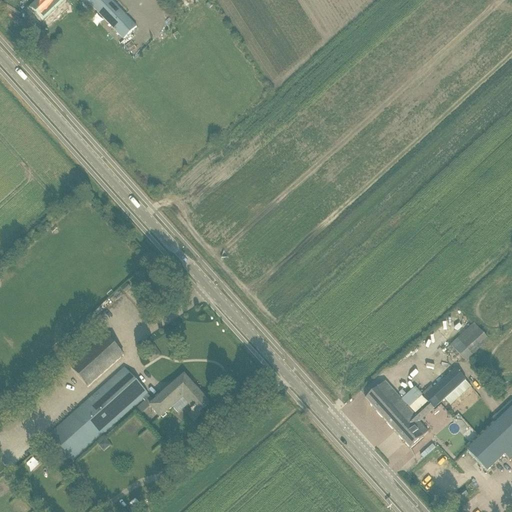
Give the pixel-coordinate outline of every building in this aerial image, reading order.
[(39,0),(40,1),(30,10),(42,22),(50,15),(64,2),(62,0),(39,0)] [(85,0),(123,40),(136,28),(110,0),(85,0)] [(466,362),(489,341),(483,334),(479,329),(474,324),(450,345),(466,362)] [(70,369),(88,388),(123,356),(106,337),(70,369)] [(201,412),(209,404),(186,379),(179,385),(181,387),(177,391),(173,386),(154,403),(124,369),(49,436),(73,462),(143,399),(150,407),(160,419),(183,398),(193,410),(191,412),(192,413),(189,416),(194,422),(203,414),(201,412)] [(385,382),(365,400),(410,449),(417,443),(428,433),(419,423),(433,409),(466,380),(462,377),(456,369),(423,399),(421,396),(408,408),(385,382)] [(497,423),(467,452),(487,472),(511,447),(511,407),(497,423)] [(3,481),(0,484),(0,491),(3,495),(10,488),(3,481)] [(464,490),(456,496),(460,501),(468,495),(464,490)]
